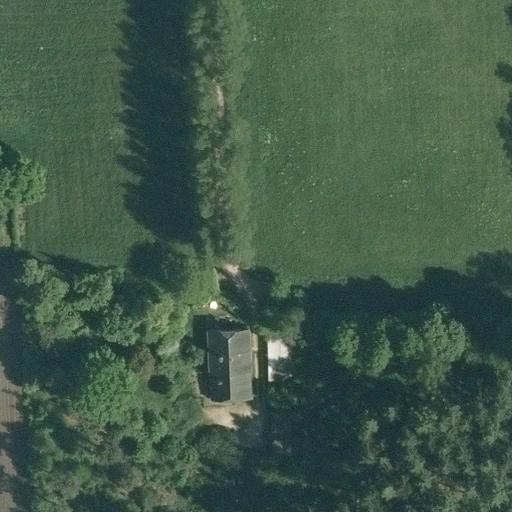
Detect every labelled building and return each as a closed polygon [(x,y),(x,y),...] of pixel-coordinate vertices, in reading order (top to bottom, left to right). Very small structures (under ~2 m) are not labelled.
[(208,328),(209,362),(250,361),(249,326),(208,328)] [(267,336),(268,360),(288,360),(287,335),(267,336)] [(288,360),(268,360),(269,381),(289,381),(288,360)] [(250,361),(209,362),(210,372),(211,397),(251,396),(250,361)] [(308,452),(308,407),(271,408),(273,454),(308,452)] [(228,430),(231,443),(247,439),(244,426),(228,430)]
